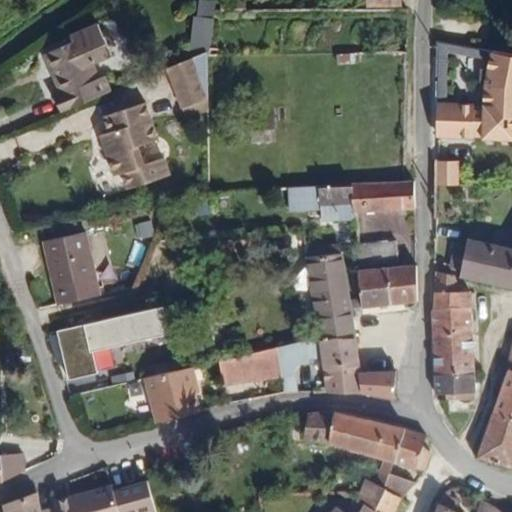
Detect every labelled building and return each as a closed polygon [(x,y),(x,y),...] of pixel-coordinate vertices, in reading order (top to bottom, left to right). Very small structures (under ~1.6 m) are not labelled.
[(213,46),(212,0),(200,0),(193,0),(194,46),(213,46)] [(392,9),(392,0),(363,0),(363,10),(392,9)] [(68,47),(95,35),(92,28),(64,40),(68,47)] [(94,82),(86,67),(106,59),(95,35),(68,47),(40,58),(58,99),(52,101),(58,116),(108,94),(101,79),(94,82)] [(205,102),(206,49),(166,67),(179,108),(205,102)] [(511,60),(484,55),(481,71),(471,71),(471,84),(476,84),(476,108),(465,108),(465,106),(429,106),(429,125),(511,127),(511,60)] [(183,118),(205,112),(205,102),(179,108),(183,118)] [(135,147),(155,141),(143,105),(111,115),(116,130),(107,133),(96,136),(109,177),(120,174),(125,190),(167,177),(161,160),(141,166),(135,147)] [(116,130),(111,115),(101,117),(107,133),(116,130)] [(273,134),(274,117),(249,117),(249,133),(273,134)] [(511,139),(511,127),(429,125),(429,139),(511,139)] [(451,191),(451,169),(429,169),(430,191),(451,191)] [(351,211),(349,188),(313,190),(313,211),(351,211)] [(411,213),(410,188),(349,188),(351,211),(411,213)] [(511,254),(495,250),(498,237),(476,232),(473,246),(464,243),(457,281),(511,292),(511,254)] [(95,280),(85,234),(43,244),(53,290),(95,280)] [(393,264),(393,240),(354,242),(357,265),(393,264)] [(350,342),(337,257),(301,262),(302,293),(314,348),(350,342)] [(414,306),(412,270),(353,272),(356,311),(414,306)] [(467,341),(465,301),(461,299),(454,299),(447,281),(436,280),(434,340),(467,341)] [(89,356),(167,339),(161,312),(54,336),(64,384),(93,379),(89,356)] [(470,380),(467,341),(434,340),(431,342),(433,379),(470,380)] [(354,371),(350,342),(314,348),(317,361),(319,374),(354,371)] [(317,361),(314,348),(274,353),(277,366),(317,361)] [(279,379),(277,366),(274,353),(248,359),(252,385),(279,379)] [(252,385),(248,359),(219,366),(224,391),(252,385)] [(196,417),(191,390),(196,389),(192,371),(144,382),(153,428),(196,417)] [(356,396),(354,371),(319,374),(323,396),(356,396)] [(391,401),(392,374),(354,371),(356,396),(391,401)] [(470,399),(470,380),(433,379),(433,399),(443,399),(470,399)] [(511,425),(511,382),(503,380),(489,419),(511,425)] [(418,452),(421,441),(358,421),(306,417),(301,444),(421,473),(426,455),(418,452)] [(511,472),(511,467),(511,425),(489,419),(470,462),(511,472)] [(14,482),(14,465),(0,464),(0,484),(7,485),(14,482)] [(112,511),(108,495),(106,489),(53,505),(54,510),(54,511),(112,511)] [(359,511),(370,511),(376,495),(365,489),(356,510),(359,511)] [(392,511),(396,503),(376,495),(370,511),(359,511),(356,510),(354,511),(392,511)] [(54,511),(54,510),(53,505),(49,506),(50,511),(35,511),(31,498),(0,511),(54,511)] [(452,511),(456,503),(441,498),(436,504),(432,511),(452,511)]
